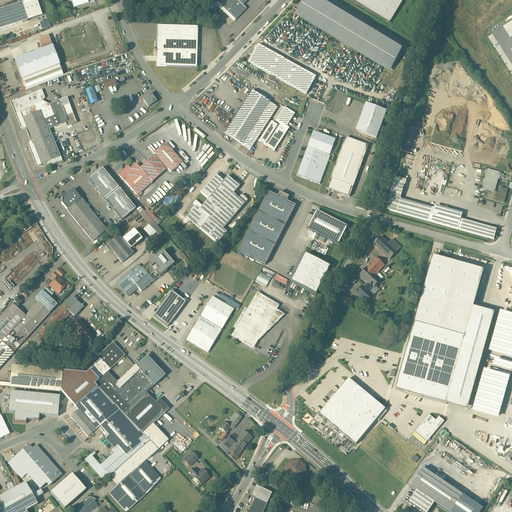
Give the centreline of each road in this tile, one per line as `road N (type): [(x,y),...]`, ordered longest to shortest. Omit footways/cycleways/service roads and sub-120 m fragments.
road 1 (secondary): [(28,185),(103,291),(260,411)]
road 2 (unclassified): [(280,426),(290,406),(290,373),(371,217)]
road 3 (unclassified): [(371,217),(435,0)]
road 4 (unclassified): [(28,185),(111,148),(174,106)]
road 5 (unclassified): [(174,106),(284,0)]
road 6 (unclassified): [(500,252),(371,217)]
road 7 (unclassified): [(281,181),(174,106)]
road 8 (secondary): [(280,426),(379,511)]
road 9 (unclassified): [(118,0),(140,60),(174,106)]
